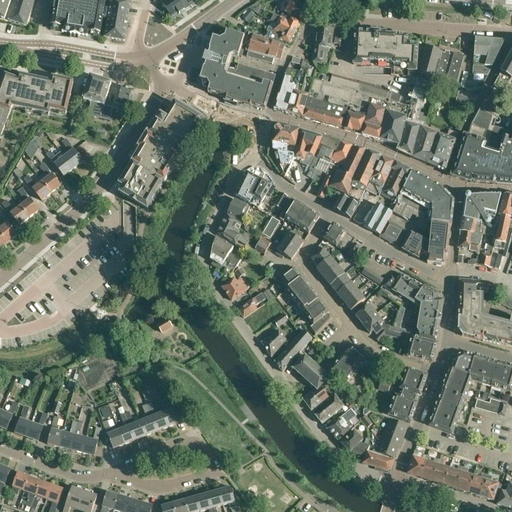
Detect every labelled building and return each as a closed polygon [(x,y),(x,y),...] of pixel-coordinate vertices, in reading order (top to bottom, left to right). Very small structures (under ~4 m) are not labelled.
[(0,0),(0,17),(4,19),(11,1),(8,0),(0,0)] [(26,27),(34,0),(15,0),(8,21),(26,27)] [(79,36),(87,37),(88,32),(90,32),(90,33),(100,35),(105,0),(54,0),(51,27),(60,29),(61,28),(63,28),(62,33),(70,34),(70,35),(79,37),(79,36)] [(110,0),(104,38),(124,41),(131,2),(130,2),(117,0),(110,0)] [(191,0),(163,0),(162,1),(171,15),(177,10),(179,12),(193,2),(191,0)] [(277,24),(295,33),(300,23),(288,18),(295,5),(287,1),(281,11),(283,12),(281,17),(274,13),(270,20),(277,24)] [(256,4),(249,8),(257,14),(261,6),(256,4)] [(242,18),(247,22),(254,14),(249,10),(242,18)] [(295,33),(277,24),(274,30),(268,27),(264,39),(283,45),(285,42),(290,44),(295,33)] [(314,47),(328,49),(330,49),(333,30),(319,28),(317,29),(314,47)] [(236,106),(243,66),(238,65),(236,72),(226,69),(230,54),(238,57),(244,37),(226,31),(223,41),(212,38),(209,50),(210,50),(204,69),(203,68),(200,80),(202,81),(202,82),(202,83),(202,84),(202,85),(203,86),(203,87),(203,88),(204,89),(206,90),(207,91),(208,92),(208,94),(225,99),(224,102),(236,106)] [(246,44),(245,51),(247,52),(246,58),(273,66),(275,59),(281,61),(285,46),(283,45),(264,39),(249,33),(245,44),(246,44)] [(355,33),(353,65),(361,66),(362,62),(393,64),(393,65),(408,66),(408,77),(415,78),(416,72),(417,46),(407,45),(407,37),(395,36),(395,37),(385,36),(385,33),(372,33),(372,34),(355,33)] [(339,47),(343,48),(345,40),(335,38),(334,44),(339,45),(339,47)] [(472,75),(472,79),(473,81),(475,82),(480,82),(482,81),(483,80),(484,77),(484,76),(485,76),(488,76),(504,41),(487,40),(475,39),(472,75)] [(312,62),(326,63),(328,49),(314,47),(312,62)] [(445,52),(445,54),(442,54),(443,53),(438,52),(439,49),(432,47),(431,50),(425,48),(417,76),(435,81),(436,78),(458,85),(466,57),(452,53),(451,55),(449,55),(449,53),(445,52)] [(511,52),(493,87),(504,93),(511,78),(511,52)] [(293,57),(292,63),(300,65),(302,60),(293,57)] [(252,107),(265,111),(276,76),(243,66),(236,106),(240,107),(251,110),(252,107)] [(294,92),(287,113),(288,114),(295,116),(308,69),(301,68),(301,70),(300,73),(298,72),(298,73),(296,81),(294,87),(295,87),(294,92)] [(284,76),(274,110),(279,111),(282,112),(287,113),(294,92),(295,87),(294,87),(296,81),(298,73),(298,72),(288,69),(284,76)] [(308,69),(295,116),(303,118),(312,87),(314,80),(316,72),(316,71),(308,69)] [(460,88),(465,89),(468,73),(463,72),(460,88)] [(312,87),(303,118),(327,125),(342,129),(349,106),(351,107),(359,83),(339,77),(332,75),(331,79),(325,77),(324,83),(314,80),(312,87)] [(5,76),(0,89),(0,102),(12,107),(28,111),(34,79),(18,76),(17,80),(5,76)] [(97,104),(104,106),(111,84),(90,77),(83,100),(97,104)] [(51,83),(34,79),(28,111),(50,116),(51,112),(66,115),(73,83),(61,80),(61,79),(57,78),(57,79),(52,78),(51,83)] [(434,82),(427,80),(424,91),(433,94),(437,83),(434,82)] [(344,130),(344,131),(362,136),(375,87),(359,82),(359,83),(351,107),(344,130)] [(113,105),(112,108),(122,112),(124,106),(130,108),(135,91),(119,86),(114,103),(115,104),(115,105),(113,105)] [(390,92),(375,87),(362,136),(379,140),(379,139),(381,132),(384,117),(389,98),(390,92)] [(478,92),(466,88),(464,92),(476,96),(478,92)] [(494,89),(487,99),(497,105),(503,95),(494,89)] [(471,109),(478,97),(476,96),(464,92),(460,90),(455,103),(471,109)] [(379,140),(399,146),(407,117),(409,107),(399,105),(401,96),(392,94),(392,92),(390,92),(389,98),(384,117),(381,132),(379,139),(379,140)] [(0,139),(12,107),(0,102),(0,139)] [(171,170),(202,119),(175,103),(165,119),(161,116),(158,121),(156,120),(148,134),(147,133),(138,148),(141,149),(116,191),(140,206),(148,210),(171,170)] [(470,183),(472,183),(494,127),(497,118),(480,109),(474,121),(471,125),(471,126),(467,136),(464,135),(450,177),(470,183)] [(399,150),(413,156),(418,129),(418,128),(419,124),(423,125),(425,118),(424,117),(424,114),(410,110),(406,124),(399,150)] [(412,157),(429,164),(441,136),(424,130),(427,119),(425,118),(423,125),(419,124),(418,128),(418,129),(413,156),(412,157)] [(282,137),(283,128),(278,127),(274,130),(273,143),(284,145),(284,137),(282,137)] [(509,147),(511,138),(511,132),(494,127),(472,183),(496,185),(501,165),(509,147)] [(295,159),(300,131),(283,128),(282,137),(284,137),(284,145),(273,143),(273,147),(273,151),(277,163),(282,175),(285,178),(292,163),(293,159),(295,159)] [(308,142),(309,133),(300,131),(295,159),(301,160),(299,164),(305,166),(310,153),(308,153),(311,144),(308,142)] [(429,164),(446,171),(458,135),(449,131),(447,138),(441,136),(429,164)] [(310,168),(322,138),(311,134),(309,133),(308,142),(311,144),(308,153),(310,153),(305,166),(309,168),(310,168)] [(38,150),(38,151),(43,147),(36,138),(31,142),(38,150)] [(330,164),(332,162),(331,161),(339,143),(323,138),(322,138),(310,168),(309,168),(308,170),(309,171),(306,177),(314,181),(317,175),(320,177),(322,173),(325,174),(330,164)] [(62,143),(67,149),(71,146),(67,139),(62,143)] [(38,150),(31,142),(31,141),(25,151),(31,161),(38,150)] [(343,167),(352,148),(340,144),(339,143),(331,161),(332,162),(343,167)] [(501,165),(511,169),(511,148),(509,147),(501,165)] [(346,195),(366,152),(352,148),(343,167),(344,168),(342,171),(341,173),(335,171),(335,172),(328,187),(330,188),(346,195)] [(64,157),(73,169),(83,162),(74,150),(70,153),(64,157)] [(50,151),(46,155),(51,161),(56,158),(50,151)] [(366,152),(346,195),(360,202),(366,192),(382,158),(366,152)] [(63,177),(73,169),(64,157),(59,162),(55,165),(54,165),(63,177)] [(382,158),(366,192),(379,198),(380,195),(394,163),(390,161),(382,158)] [(44,163),(40,167),(45,174),(50,170),(44,163)] [(394,163),(380,195),(392,202),(390,206),(394,208),(398,200),(397,200),(412,172),(394,163)] [(496,185),(511,186),(511,169),(501,165),(496,185)] [(324,200),(330,188),(328,187),(335,172),(335,171),(341,173),(342,171),(333,166),(328,177),(326,176),(316,196),(324,200)] [(13,172),(19,179),(23,176),(17,169),(13,172)] [(412,172),(397,200),(398,200),(394,208),(392,213),(408,222),(412,215),(420,219),(416,226),(420,228),(426,230),(428,222),(429,223),(451,225),(454,202),(440,188),(422,177),(412,172)] [(235,196),(251,205),(254,199),(253,198),(256,190),(261,180),(247,173),(235,196)] [(42,182),(51,194),(61,186),(52,175),(48,178),(42,182)] [(24,179),(29,186),(34,183),(28,176),(24,179)] [(253,198),(254,199),(262,203),(266,196),(270,198),(276,188),(271,185),(270,184),(268,183),(266,183),(261,180),(256,190),(253,198)] [(32,190),(41,201),(51,194),(42,182),(36,186),(33,189),(32,190)] [(27,195),(22,188),(18,192),(23,198),(27,195)] [(273,206),(281,209),(288,197),(281,193),(273,206)] [(500,216),(498,216),(496,215),(501,195),(489,194),(468,195),(464,200),(462,218),(497,229),(500,216)] [(503,251),(511,215),(511,196),(503,195),(498,216),(500,216),(497,229),(495,237),(494,237),(487,268),(489,268),(489,267),(492,256),(492,253),(493,249),(499,250),(503,251)] [(341,196),(333,210),(350,220),(358,206),(341,196)] [(285,219),(309,235),(320,218),(305,209),(306,208),(291,198),(278,218),(283,222),(285,219)] [(366,198),(353,221),(363,227),(376,204),(366,198)] [(20,207),(29,218),(39,211),(30,199),(26,202),(20,207)] [(227,214),(243,222),(250,207),(235,199),(227,214)] [(2,204),(7,211),(11,207),(6,200),(2,204)] [(376,204),(363,227),(380,236),(385,227),(384,226),(388,220),(392,213),(376,204)] [(10,214),(20,226),(29,218),(20,207),(14,211),(10,214)] [(511,215),(503,251),(504,251),(502,260),(499,270),(504,271),(507,261),(508,261),(511,244),(511,215)] [(227,216),(222,225),(237,233),(242,224),(227,216)] [(272,218),(262,235),(270,240),(280,223),(272,218)] [(461,219),(458,249),(478,253),(481,237),(482,234),(494,237),(495,237),(497,229),(462,218),(461,219)] [(405,231),(388,220),(384,226),(385,227),(380,236),(379,237),(396,247),(405,231)] [(246,226),(250,229),(254,232),(257,227),(249,222),(246,226)] [(0,229),(0,233),(7,243),(17,236),(8,224),(2,228),(0,229)] [(323,239),(330,243),(339,228),(333,224),(323,239)] [(427,264),(444,266),(445,256),(447,256),(450,226),(431,224),(429,243),(428,255),(427,264)] [(231,244),(236,246),(238,242),(246,246),(249,242),(248,241),(244,239),(242,237),(243,236),(237,233),(222,225),(217,235),(232,243),(231,244)] [(336,248),(341,251),(345,244),(341,241),(346,233),(339,228),(330,243),(336,247),(336,248)] [(254,232),(250,229),(244,239),(248,241),(250,237),(254,232)] [(303,243),(297,240),(300,236),(291,230),(283,242),(297,252),(303,243)] [(423,252),(428,255),(429,243),(428,243),(411,233),(402,249),(419,259),(423,252)] [(224,272),(230,276),(240,262),(229,255),(234,247),(216,237),(210,260),(213,262),(211,265),(220,271),(222,267),(226,269),(224,272)] [(255,249),(264,255),(271,244),(262,238),(255,249)] [(285,256),(291,261),(297,252),(283,242),(277,251),(285,256)] [(347,254),(353,258),(360,247),(354,243),(347,254)] [(311,259),(318,268),(330,258),(320,245),(317,249),(320,252),(311,259)] [(282,259),(285,256),(277,251),(275,254),(282,259)] [(487,268),(491,252),(485,251),(484,254),(482,253),(481,257),(477,256),(476,260),(472,259),(468,262),(467,265),(473,266),(475,264),(479,265),(487,268)] [(258,255),(253,262),(258,265),(262,258),(258,255)] [(316,269),(323,278),(337,266),(330,258),(318,268),(316,269)] [(281,281),(287,289),(301,278),(295,270),(292,266),(279,277),(281,280),(281,281)] [(323,278),(330,286),(344,275),(337,266),(323,278)] [(235,273),(239,278),(245,274),(241,268),(235,273)] [(362,274),(379,285),(383,279),(365,268),(362,274)] [(337,294),(351,283),(350,282),(350,283),(344,276),(345,275),(344,275),(330,286),(331,287),(331,286),(337,293),(337,294)] [(420,308),(420,311),(441,315),(444,300),(438,299),(438,294),(424,287),(423,288),(412,281),(411,282),(400,275),(397,279),(392,277),(383,286),(392,291),(420,308)] [(287,289),(285,290),(299,308),(316,296),(302,278),(301,278),(287,289)] [(222,288),(231,301),(243,292),(244,293),(249,289),(241,279),(236,282),(234,279),(222,288)] [(458,330),(463,337),(463,336),(483,342),(483,341),(499,345),(499,344),(511,347),(511,317),(510,324),(485,317),(483,316),(484,298),(484,295),(481,295),(481,291),(492,291),(494,285),(479,282),(460,281),(460,294),(460,297),(460,310),(459,309),(458,330)] [(337,294),(344,303),(358,292),(351,283),(337,294)] [(501,286),(494,284),(494,285),(492,291),(489,302),(495,304),(496,303),(500,290),(501,286)] [(379,294),(388,301),(392,296),(382,289),(379,294)] [(263,294),(268,302),(274,298),(268,290),(263,294)] [(344,303),(351,311),(365,300),(358,292),(344,303)] [(238,310),(244,319),(257,310),(255,307),(265,299),(261,294),(253,299),(251,301),(238,310)] [(310,328),(315,336),(332,318),(329,314),(329,313),(319,300),(316,296),(299,308),(313,325),(310,328)] [(511,310),(511,300),(505,297),(500,305),(511,310)] [(51,312),(53,314),(57,311),(53,307),(51,304),(48,301),(46,303),(44,305),(51,312)] [(356,316),(363,325),(376,314),(370,305),(356,316)] [(405,309),(401,307),(395,328),(393,333),(401,335),(408,336),(410,331),(400,329),(405,309)] [(420,311),(418,325),(439,329),(440,323),(442,315),(441,315),(420,311)] [(363,325),(362,325),(370,334),(373,332),(383,323),(384,322),(376,314),(363,325)] [(283,315),(278,318),(283,325),(288,321),(284,315),(283,315)] [(159,329),(162,333),(172,328),(167,320),(157,326),(159,329)] [(416,338),(424,341),(436,344),(439,331),(438,331),(439,329),(418,325),(416,338)] [(382,330),(375,339),(379,342),(385,336),(400,340),(401,335),(393,333),(382,330)] [(279,331),(261,343),(266,350),(271,358),(286,341),(282,336),(279,331)] [(274,362),(282,373),(312,340),(303,331),(274,362)] [(407,356),(419,360),(424,341),(416,338),(412,337),(407,356)] [(419,360),(432,364),(437,344),(436,344),(424,341),(419,360)] [(346,383),(356,372),(365,362),(369,365),(372,360),(354,345),(351,348),(343,357),(342,356),(340,358),(338,361),(339,362),(331,370),(346,383)] [(437,403),(428,426),(453,435),(472,382),(511,393),(511,389),(511,366),(498,362),(497,363),(475,356),(474,357),(463,353),(455,358),(451,369),(449,369),(442,390),(437,403)] [(293,370),(315,389),(321,388),(329,378),(305,356),(293,370)] [(403,391),(419,397),(420,397),(427,377),(407,369),(399,389),(403,391)] [(378,390),(387,394),(391,385),(381,381),(378,390)] [(353,390),(356,396),(358,400),(359,399),(365,396),(360,386),(353,390)] [(302,399),(311,412),(328,398),(321,388),(315,389),(302,399)] [(401,397),(417,403),(419,397),(403,391),(401,397)] [(313,413),(322,424),(344,407),(334,395),(313,413)] [(395,395),(388,416),(410,424),(418,403),(417,403),(401,397),(395,395)] [(163,413),(169,427),(179,423),(174,408),(170,396),(164,398),(169,410),(163,413)] [(350,410),(355,407),(361,402),(359,399),(358,400),(356,396),(346,405),(350,410)] [(497,415),(504,418),(508,404),(501,402),(491,399),(489,403),(477,400),(475,409),(497,415)] [(13,402),(10,410),(15,412),(19,405),(13,402)] [(52,412),(58,414),(62,405),(55,402),(52,412)] [(24,407),(21,415),(26,417),(29,409),(24,407)] [(101,410),(104,420),(112,417),(109,407),(101,410)] [(326,429),(339,442),(351,431),(349,429),(352,426),(352,424),(351,423),(356,416),(354,413),(357,410),(355,407),(350,410),(326,429)] [(1,412),(0,414),(0,427),(6,430),(12,417),(8,415),(1,412)] [(43,413),(40,422),(45,424),(48,415),(43,413)] [(155,416),(152,417),(157,432),(169,427),(163,413),(158,415),(155,416)] [(47,445),(59,448),(63,433),(58,432),(59,427),(57,426),(59,418),(54,417),(52,425),(52,426),(51,430),(47,445)] [(147,419),(140,422),(146,436),(157,432),(152,417),(149,418),(147,419)] [(360,421),(366,429),(373,425),(367,417),(360,421)] [(389,419),(385,430),(404,438),(408,426),(389,419)] [(20,420),(15,433),(26,438),(32,424),(25,421),(20,420)] [(107,435),(113,449),(124,445),(118,431),(112,433),(107,421),(102,423),(105,431),(107,435)] [(59,448),(71,451),(78,423),(73,422),(69,435),(63,433),(59,448)] [(134,424),(129,426),(135,440),(146,436),(140,422),(136,424),(134,424)] [(71,451),(82,454),(86,439),(78,437),(80,433),(81,433),(83,424),(78,423),(71,451)] [(32,424),(26,438),(38,442),(43,428),(38,426),(32,424)] [(125,428),(118,431),(124,445),(135,440),(129,426),(125,428)] [(380,441),(399,448),(400,448),(404,438),(385,430),(380,441)] [(354,431),(341,444),(350,453),(359,456),(360,456),(363,444),(360,443),(362,440),(354,431)] [(86,439),(82,454),(94,457),(98,442),(93,441),(86,439)] [(376,452),(394,459),(399,448),(380,441),(376,452)] [(359,456),(359,458),(365,460),(364,463),(387,471),(390,471),(394,460),(367,451),(369,446),(363,444),(360,456),(359,456)] [(408,474),(420,477),(425,462),(426,462),(427,456),(423,455),(423,454),(415,451),(413,458),(408,474)] [(420,477),(432,481),(439,460),(434,458),(433,464),(426,462),(425,462),(420,477)] [(432,481),(444,485),(449,469),(442,467),(444,462),(439,460),(432,481)] [(0,496),(5,484),(11,471),(0,466),(0,496)] [(444,485),(456,489),(463,468),(458,466),(456,472),(449,469),(444,485)] [(456,489),(469,493),(474,477),(467,475),(468,469),(463,468),(456,489)] [(24,492),(29,478),(18,473),(12,488),(13,488),(11,492),(10,492),(7,500),(13,502),(18,489),(24,492)] [(469,493),(481,497),(487,475),(482,474),(481,479),(474,477),(469,493)] [(481,497),(493,500),(494,497),(498,498),(502,485),(498,484),(498,485),(490,482),(492,477),(487,475),(481,497)] [(29,478),(24,492),(33,495),(35,496),(40,482),(29,478)] [(40,482),(35,496),(38,497),(46,500),(51,486),(40,482)] [(497,505),(509,509),(511,498),(511,483),(509,483),(506,493),(501,491),(497,505)] [(51,486),(46,500),(53,502),(58,504),(63,490),(51,486)] [(78,511),(85,492),(72,488),(63,511),(68,511),(70,508),(78,511)] [(230,488),(219,491),(223,506),(230,504),(232,511),(237,511),(236,507),(234,503),(230,488)] [(219,491),(208,494),(212,509),(214,508),(223,506),(219,491)] [(92,511),(97,497),(85,492),(78,511),(80,511),(92,511)] [(113,511),(118,496),(107,492),(102,507),(100,511),(107,511),(109,509),(113,511)] [(208,494),(196,497),(200,511),(208,510),(212,509),(208,494)] [(118,496),(113,511),(117,511),(125,511),(129,499),(118,496)] [(200,511),(196,497),(184,501),(187,511),(200,511)] [(129,499),(125,511),(138,511),(141,503),(129,499)] [(187,511),(184,501),(173,504),(175,511),(187,511)] [(141,503),(138,511),(150,511),(153,506),(141,503)]
